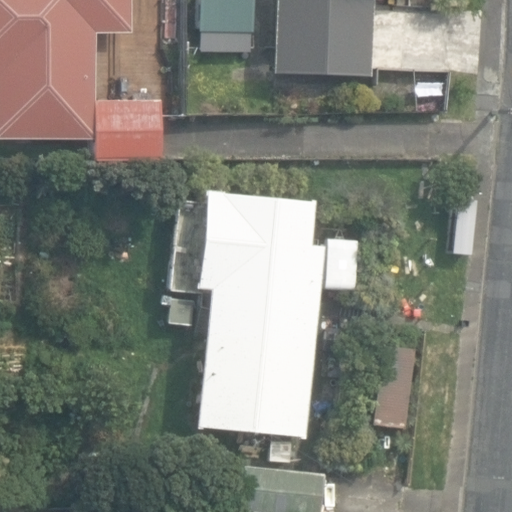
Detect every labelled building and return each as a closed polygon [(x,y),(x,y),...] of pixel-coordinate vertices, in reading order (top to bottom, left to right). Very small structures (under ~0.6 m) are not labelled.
[(0,0),(0,137),(90,137),(90,157),(158,157),(158,100),(90,100),(89,31),(130,31),(129,0),(0,0)] [(230,0),(185,0),(184,37),(228,39),(230,0)] [(268,0),(267,74),(365,76),(366,0),(268,0)] [(190,425),(301,436),(320,246),(307,245),(312,200),(200,189),(190,287),(204,288),(190,425)] [(231,509),(256,511),(316,511),(321,475),(236,465),(231,509)]
